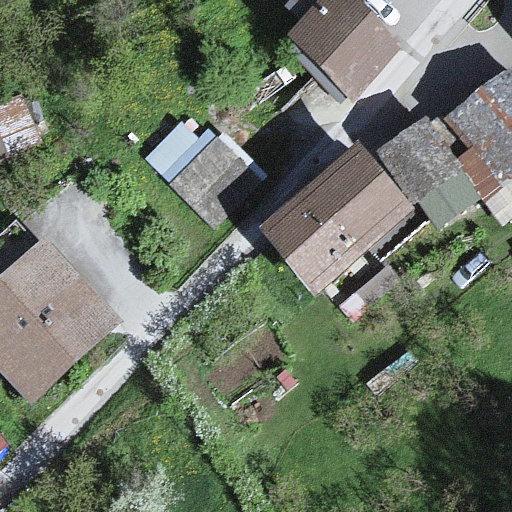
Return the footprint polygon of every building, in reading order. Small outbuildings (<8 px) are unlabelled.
[(358,0),(318,0),(287,32),(352,94),(402,42),(358,0)] [(425,113),(384,142),(444,225),(511,175),(511,71),(435,127),(425,113)] [(15,112),(0,118),(0,172),(36,155),(15,112)] [(172,183),(217,227),(263,180),(218,137),(172,183)] [(268,229),(319,285),(411,203),(360,147),(268,229)] [(39,235),(0,269),(0,373),(29,405),(119,324),(39,235)]
